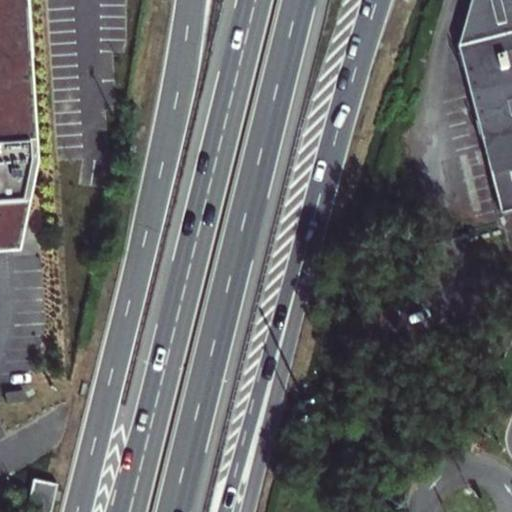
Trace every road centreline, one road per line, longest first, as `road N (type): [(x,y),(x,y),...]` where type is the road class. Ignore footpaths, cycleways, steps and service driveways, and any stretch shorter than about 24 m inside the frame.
road 1 (trunk): [(172,511),(298,0)]
road 2 (secondary): [(190,0),(169,133),(77,511)]
road 3 (trunk): [(254,0),(148,425)]
road 4 (trunk): [(225,511),(324,180)]
road 5 (secondary): [(247,511),(324,180)]
road 6 (primary): [(324,180),(377,0)]
